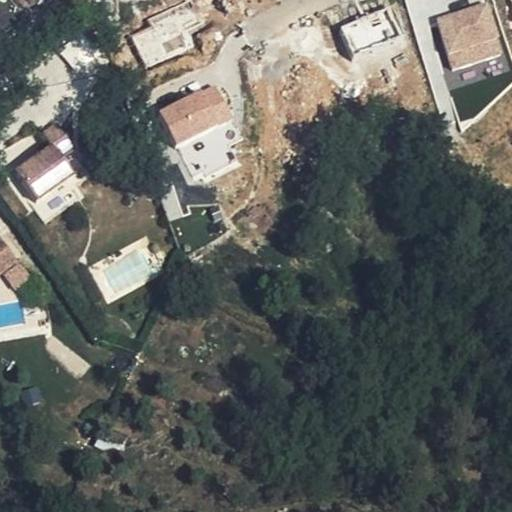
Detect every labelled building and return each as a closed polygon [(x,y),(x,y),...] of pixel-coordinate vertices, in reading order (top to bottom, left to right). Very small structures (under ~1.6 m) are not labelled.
[(488,2),(438,19),(455,70),(505,53),(488,2)] [(179,148),(236,119),(217,82),(160,112),(179,148)] [(60,155),(46,165),(23,181),(42,211),(81,184),(71,170),(81,162),(62,134),(52,141),(55,147),(60,155)] [(40,157),(46,165),(60,155),(55,147),(40,157)] [(0,264),(10,252),(3,241),(0,243),(0,264)] [(20,266),(10,252),(0,264),(0,270),(5,278),(20,266)]
